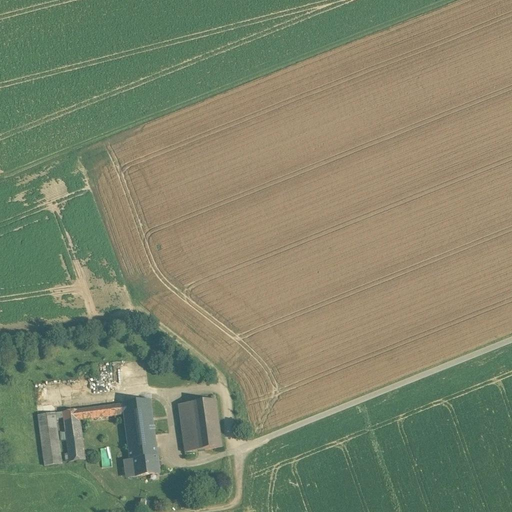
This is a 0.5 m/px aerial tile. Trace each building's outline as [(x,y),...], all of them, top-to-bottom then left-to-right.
[(216,400),(179,405),(185,453),(222,448),(216,400)] [(79,411),(81,421),(125,415),(131,460),(133,460),(158,457),(151,401),(79,411)] [(81,421),(79,411),(63,413),(64,418),(66,433),(67,442),(69,454),(70,463),(86,460),(81,421)] [(56,419),(55,414),(39,416),(46,466),(62,464),(56,419)] [(158,457),(133,460),(136,477),(160,473),(158,457)] [(125,478),(136,477),(133,460),(131,460),(123,461),(125,478)]
